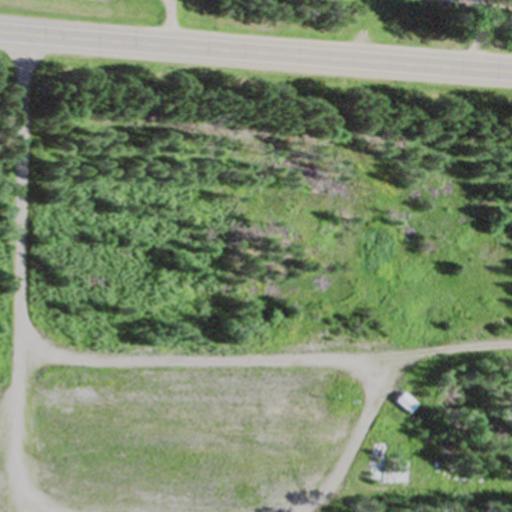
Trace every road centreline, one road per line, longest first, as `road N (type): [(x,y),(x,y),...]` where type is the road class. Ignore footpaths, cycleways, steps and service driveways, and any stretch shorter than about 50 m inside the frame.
road 1 (primary): [(511,74),(0,33)]
road 2 (residential): [(26,36),(25,511)]
